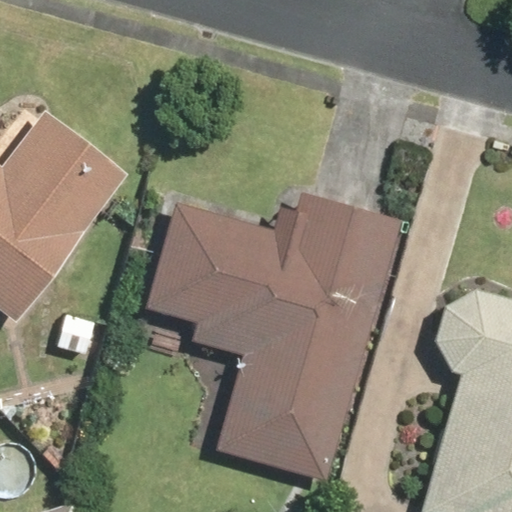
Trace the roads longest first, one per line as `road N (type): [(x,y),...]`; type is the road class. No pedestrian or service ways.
road 1 (residential): [(391,45),(232,0)]
road 2 (residential): [(511,79),(391,45)]
